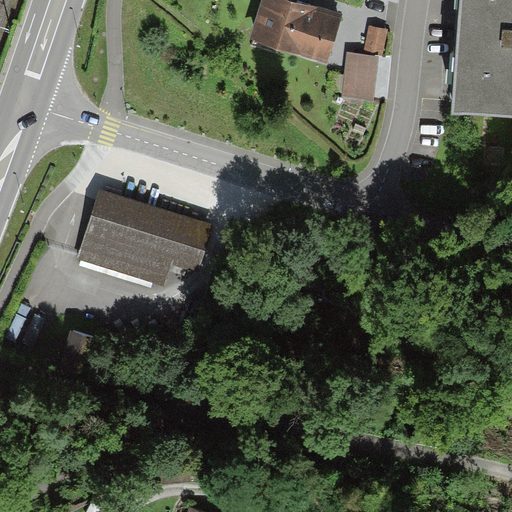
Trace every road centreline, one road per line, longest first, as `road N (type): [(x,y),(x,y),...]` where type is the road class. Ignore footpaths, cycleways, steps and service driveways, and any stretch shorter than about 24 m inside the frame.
road 1 (residential): [(4,511),(131,436),(199,423),(368,438),(511,480)]
road 2 (residential): [(23,102),(369,214)]
road 3 (residential): [(369,214),(404,121),(420,0)]
road 4 (residential): [(369,214),(511,261)]
